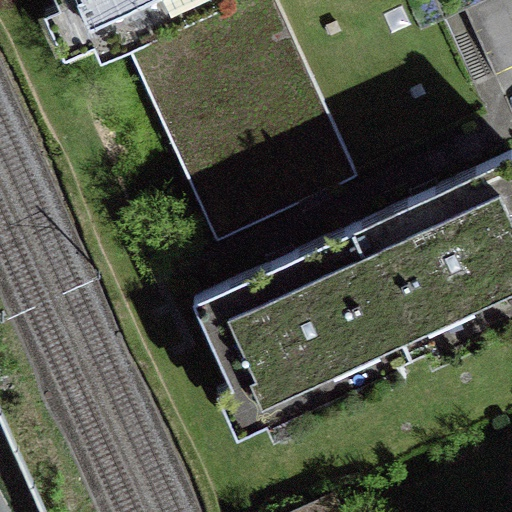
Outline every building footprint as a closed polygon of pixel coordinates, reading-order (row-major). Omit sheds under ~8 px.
[(48,0),(62,30),(94,15),(104,35),(178,0),(48,0)] [(408,0),(422,28),(452,14),(483,0),(408,0)] [(352,222),(403,332),(426,322),(434,340),(511,304),(511,148),(444,180),(352,222)] [(403,332),(352,222),(280,255),(194,294),(226,362),(215,367),(235,410),(268,395),(275,411),(387,360),(379,343),(403,332)] [(342,511),(333,493),(291,511),(342,511)]
